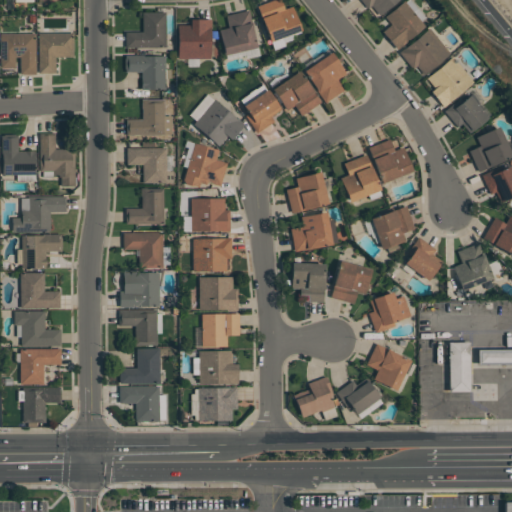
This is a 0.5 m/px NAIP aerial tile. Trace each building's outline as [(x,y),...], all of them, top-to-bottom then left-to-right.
[(270,42),(257,6),(274,0),(280,0),(284,9),(292,6),(301,30),(270,42)] [(371,5),(367,8),(360,0),(397,0),(379,15),(371,5)] [(425,26),(397,50),(382,32),(391,25),(385,17),(404,1),(405,3),(408,0),(410,0),(425,17),(421,21),(425,26)] [(224,55),(219,30),(228,28),(226,16),(249,10),(257,47),(224,55)] [(125,47),(125,32),(142,32),(142,12),(165,12),(166,47),(125,47)] [(178,58),(178,25),(191,25),(191,19),(211,19),(211,28),(210,28),(210,59),(178,58)] [(429,28),(450,54),(424,75),(417,66),(412,70),(399,53),(429,28)] [(35,74),(19,74),(19,56),(15,57),(15,67),(0,67),(0,33),(35,33),(35,74)] [(38,33),(73,33),(73,57),(55,57),(55,73),(38,73),(38,33)] [(304,70),(331,52),(346,73),(337,79),(344,90),(325,103),(304,70)] [(125,55),(142,55),(143,56),(165,56),(165,89),(141,89),(141,72),(125,72),(125,70),(124,58),(125,58),(125,55)] [(452,57),(473,82),(444,107),(431,92),(435,89),(426,78),(452,57)] [(272,89),(299,70),(321,102),(301,116),(294,106),(287,111),(272,89)] [(268,89),(281,110),(271,117),(274,122),(257,133),(245,116),(249,113),(240,100),(249,94),(249,93),(255,89),(256,89),(263,85),(266,90),(268,89)] [(214,99),(244,125),(231,140),(227,136),(219,146),(193,124),(196,121),(189,115),(207,94),(213,100),(214,99)] [(488,118),(470,133),(462,124),(457,127),(444,111),(460,98),(463,101),(470,95),(488,118)] [(141,100),(147,100),(164,100),(164,116),(171,116),(172,134),(164,134),(164,135),(126,135),(126,120),(142,120),(142,108),(141,108),(141,100)] [(511,153),(511,156),(478,172),(468,151),(480,146),(476,137),(499,126),(511,153)] [(39,133),(55,133),(55,149),(74,149),(75,186),(61,186),(60,176),(53,176),(53,177),(43,177),(43,171),(39,171),(39,133)] [(35,175),(35,181),(16,181),(16,175),(2,175),(2,154),(1,154),(1,135),(4,135),(15,134),(15,135),(17,135),(18,151),(24,151),(33,151),(35,151),(35,175)] [(382,183),(368,148),(389,139),(394,151),(403,147),(412,171),(382,183)] [(194,143),(218,150),(215,160),(227,163),(220,186),(215,185),(216,184),(207,182),(206,185),(200,183),(199,187),(193,185),(192,186),(185,184),(183,180),(194,143)] [(126,148),(166,148),(166,183),(142,183),(142,165),(126,165),(126,148)] [(380,190),(379,190),(381,196),(370,200),(368,195),(350,202),(340,178),(348,175),(344,164),(366,155),(380,190)] [(481,175),(499,167),(501,170),(510,166),(511,170),(511,197),(503,202),(498,190),(490,194),(481,175)] [(328,203),(291,213),(285,190),(297,187),(295,178),(320,172),(328,203)] [(140,188),(146,188),(146,189),(163,188),(163,224),(125,224),(125,208),(141,208),(141,197),(140,188)] [(12,232),(12,218),(21,218),(21,198),(28,198),(28,196),(66,196),(66,211),(50,212),(50,231),(12,232)] [(190,199),(224,199),(224,210),(229,210),(229,232),(221,232),(221,231),(190,232),(190,199)] [(371,219),(406,206),(414,229),(402,233),(405,241),(382,249),(371,219)] [(326,212),(328,221),(333,220),(337,243),(332,244),(332,245),(294,252),(290,229),(302,227),(300,217),(326,212)] [(511,217),(511,253),(482,238),(494,217),(505,223),(509,216),(511,217)] [(123,233),(162,232),(162,268),(139,268),(139,250),(123,250),(123,233)] [(21,236),(42,235),(42,234),(61,234),(61,237),(62,237),(62,248),(61,248),(61,251),(45,251),(46,268),(22,268),(21,236)] [(427,280),(405,264),(411,254),(408,251),(418,237),(435,250),(432,255),(441,261),(427,280)] [(192,239),(231,239),(231,259),(226,259),(226,272),(192,272),(192,239)] [(492,278),(462,290),(454,271),(455,270),(453,267),(461,264),(456,252),(479,243),(485,258),(484,258),(492,278)] [(340,261),(371,269),(365,294),(356,292),(353,304),(330,298),(340,261)] [(292,263),(324,264),(323,302),(308,302),(309,295),(299,295),(299,289),(290,289),(292,263)] [(60,308),(20,308),(20,273),(44,272),(44,291),(59,291),(60,308)] [(123,272),(138,272),(138,273),(159,272),(159,306),(138,306),(138,307),(119,307),(119,292),(123,292),(123,272)] [(198,277),(232,277),(232,289),(237,289),(237,310),(229,310),(198,310),(198,277)] [(375,333),(368,313),(373,311),(369,299),(392,291),(395,299),(403,296),(410,316),(393,322),(394,326),(375,333)] [(118,310),(156,310),(156,314),(161,314),(162,334),(157,334),(157,345),(140,345),(140,346),(134,346),(133,337),(135,337),(134,326),(118,326),(118,310)] [(60,346),(21,346),(21,337),(16,337),(16,325),(14,325),(13,311),(44,311),(44,329),(60,329),(60,346)] [(201,314),(239,314),(239,335),(226,335),(226,347),(201,347),(201,314)] [(449,341),(450,390),(470,389),(470,341),(449,341)] [(410,360),(396,390),(373,379),(377,370),(366,365),(376,343),(391,351),(410,360)] [(511,346),(480,346),(480,359),(511,359),(511,346)] [(119,384),(119,368),(136,368),(136,348),(159,348),(159,383),(119,384)] [(20,349),(60,349),(60,364),(43,364),(43,384),(20,384),(20,349)] [(198,351),(232,351),(232,364),(238,364),(238,384),(229,384),(198,384),(198,375),(193,375),(193,358),(198,358),(198,351)] [(301,417),(293,395),(309,389),(307,383),(326,377),(332,395),(329,396),(336,416),(324,420),(320,410),(301,417)] [(379,397),(378,398),(381,403),(360,418),(356,413),(356,414),(351,407),(347,410),(335,393),(352,380),(357,388),(367,380),(379,397)] [(119,386),(158,386),(158,422),(135,422),(135,403),(119,403),(119,386)] [(22,387),(60,387),(60,403),(45,403),(45,423),(39,423),(39,422),(23,423),(22,387)] [(236,387),(236,409),(231,409),(231,420),(197,421),(197,420),(194,420),(194,415),(190,415),(190,409),(198,409),(197,400),(190,400),(190,394),(194,394),(194,389),(197,389),(197,388),(236,387)] [(511,511),(511,501),(504,502),(503,511),(511,511)]
